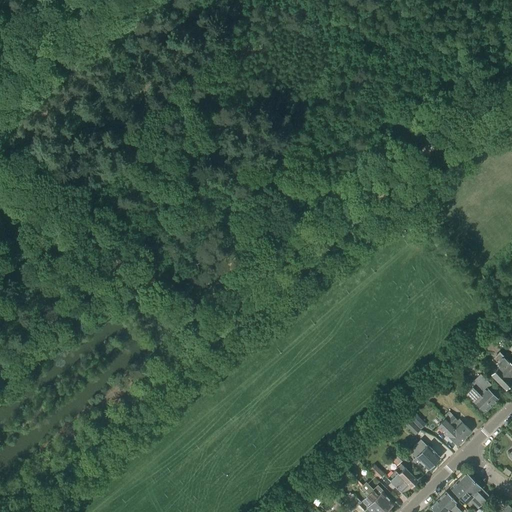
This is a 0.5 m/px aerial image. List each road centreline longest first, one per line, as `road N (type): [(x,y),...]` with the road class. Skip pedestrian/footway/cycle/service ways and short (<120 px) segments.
road 1 (track): [(479,104),(288,0)]
road 2 (track): [(119,0),(0,102)]
